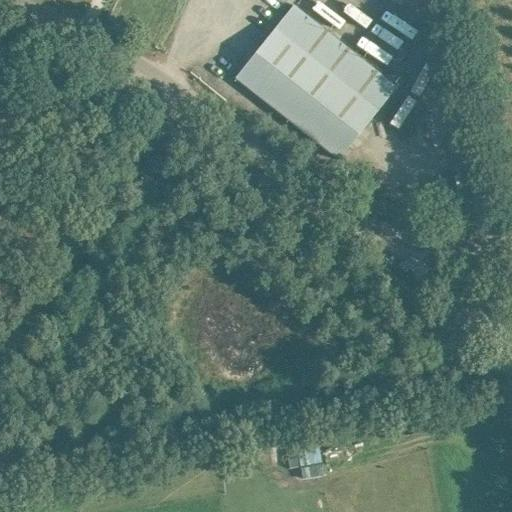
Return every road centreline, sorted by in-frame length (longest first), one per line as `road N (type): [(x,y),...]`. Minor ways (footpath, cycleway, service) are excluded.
road 1 (track): [(0,357),(177,89)]
road 2 (unclassified): [(177,89),(391,245)]
road 3 (unclassified): [(0,110),(155,72)]
road 4 (unclassified): [(155,72),(15,0)]
road 5 (unclassified): [(391,245),(511,340)]
road 6 (unclassified): [(391,245),(511,244)]
